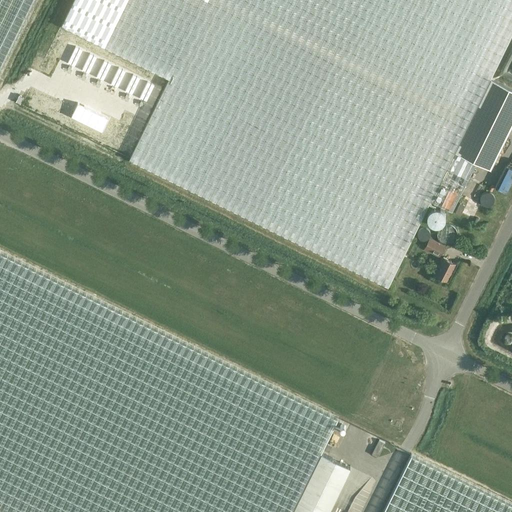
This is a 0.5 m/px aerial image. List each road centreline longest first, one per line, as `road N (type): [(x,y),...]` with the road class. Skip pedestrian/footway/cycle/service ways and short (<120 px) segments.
road 1 (unclassified): [(448,359),(0,135)]
road 2 (unclassified): [(448,359),(511,228)]
